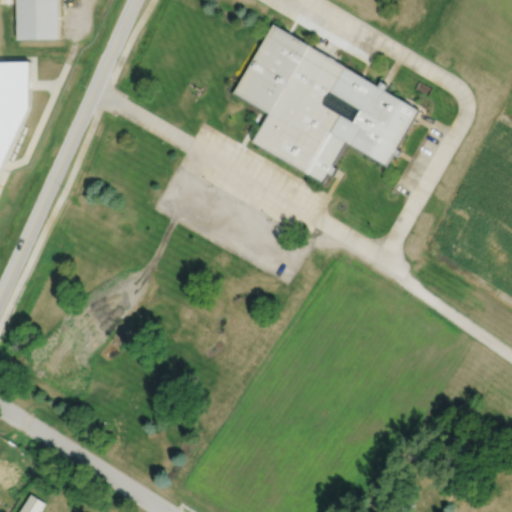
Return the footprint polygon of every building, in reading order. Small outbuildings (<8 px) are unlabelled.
[(15,0),(16,40),(58,40),(57,0),(15,0)] [(272,25),(235,91),(270,111),(253,141),(322,180),(344,141),(385,165),(417,109),(272,25)] [(0,58),(0,169),(1,167),(29,103),(29,58),(0,58)] [(30,494),(18,511),(39,511),(45,503),(30,494)] [(393,510),(396,511),(409,511),(414,505),(402,497),(393,510)]
